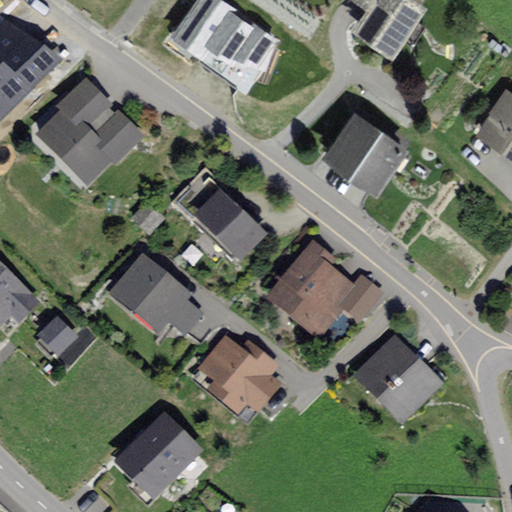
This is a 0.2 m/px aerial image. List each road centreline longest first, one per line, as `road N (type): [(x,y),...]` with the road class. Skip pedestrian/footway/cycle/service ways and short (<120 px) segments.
road 1 (residential): [(23,0),(408,280),(471,347)]
road 2 (residential): [(471,347),(511,488)]
